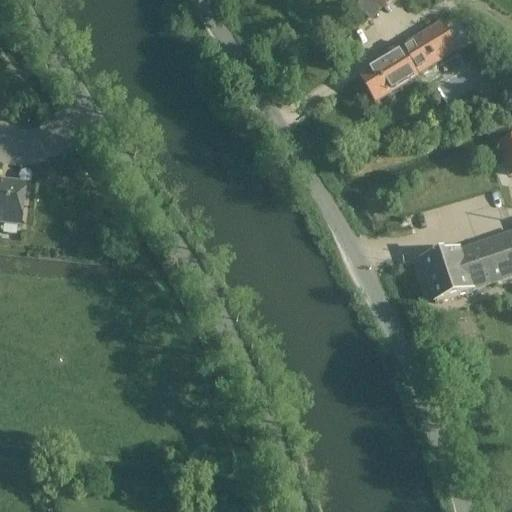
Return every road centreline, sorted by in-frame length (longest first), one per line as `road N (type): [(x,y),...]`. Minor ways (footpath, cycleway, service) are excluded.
road 1 (unclassified): [(297,511),(248,384),(182,257),(16,0)]
road 2 (unclassified): [(461,511),(401,350),(314,189),(193,0)]
